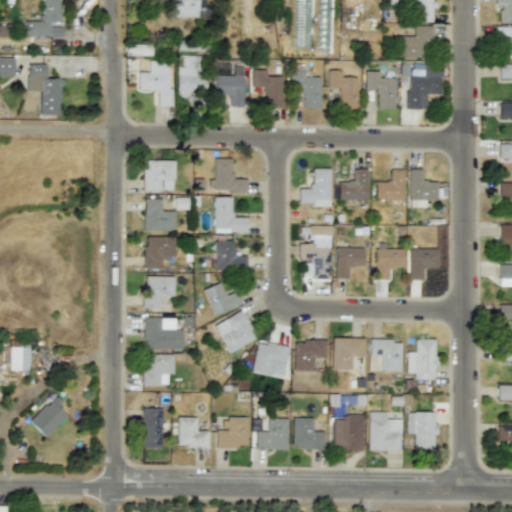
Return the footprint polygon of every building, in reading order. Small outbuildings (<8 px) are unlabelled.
[(22,36),(60,37),(60,27),(49,26),(49,22),(57,22),(57,0),(40,0),(40,21),(23,21),(22,36)] [(204,17),(204,0),(170,0),(171,17),(204,17)] [(431,21),(431,0),(411,0),(411,20),(431,21)] [(511,0),(493,0),(493,4),(498,5),(498,22),(511,22),(511,0)] [(430,26),(412,25),(412,36),(398,36),(397,56),(429,57),(430,26)] [(511,58),(511,26),(497,26),(496,58),(511,58)] [(176,104),(203,104),(203,56),(176,55),(176,104)] [(11,57),(0,57),(0,76),(12,76),(11,57)] [(136,90),(156,90),(156,105),(169,105),(168,60),(147,60),(147,72),(136,72),(136,90)] [(58,115),(58,79),(44,78),(44,64),(25,63),(25,90),(38,90),(37,115),(58,115)] [(511,65),(497,65),(497,78),(511,78),(511,65)] [(213,96),(229,96),(229,107),(241,106),(241,66),(231,66),(231,75),(213,75),(213,96)] [(264,69),(251,70),(251,97),(261,96),(262,109),(280,109),(279,76),(264,76),(264,69)] [(318,108),(318,76),(303,76),(303,70),(289,69),(289,86),(300,87),(300,107),(318,108)] [(355,77),(340,77),(340,70),(326,70),(326,88),(338,88),(338,108),(354,109),(355,77)] [(363,88),(375,88),(374,108),(392,109),(393,78),(377,78),(378,71),(363,71),(363,88)] [(511,139),(511,102),(497,103),(497,118),(511,117),(511,139)] [(511,145),(497,145),(496,159),(511,159),(511,178),(511,145)] [(230,158),(211,158),(211,178),(205,178),(205,188),(226,189),(226,193),(244,193),(245,178),(230,178),(230,158)] [(172,160),(141,160),(141,190),(171,191),(172,160)] [(327,205),(327,168),(310,168),(310,188),(296,189),(296,205),(327,205)] [(336,200),(365,200),(365,168),(351,168),(351,181),(336,181),(336,200)] [(373,199),(401,199),(401,169),(388,170),(388,181),(373,181),(373,199)] [(435,199),(435,181),(420,181),(420,169),(407,169),(407,207),(424,207),(424,200),(435,199)] [(511,217),(511,184),(497,184),(497,200),(511,200),(511,218),(511,217)] [(230,197),(212,197),(212,232),(245,233),(245,218),(230,217),(230,197)] [(141,230),(172,231),(172,210),(159,210),(159,198),(141,198),(141,230)] [(328,278),(328,225),(301,225),(301,232),(308,232),(308,244),(296,244),(296,260),(300,260),(300,278),(328,278)] [(511,225),(497,225),(497,247),(511,247),(511,259),(511,225)] [(142,268),(159,268),(159,256),(172,257),(173,237),(143,236),(142,268)] [(213,241),(213,270),(244,269),(244,255),(232,256),(232,240),(213,241)] [(332,277),(348,277),(348,267),(361,267),(361,248),(333,247),(332,277)] [(401,248),(372,249),(373,279),(386,278),(386,267),(401,267),(401,248)] [(406,249),(407,280),(420,279),(420,267),(436,267),(435,248),(406,249)] [(511,262),(496,263),(496,279),(510,278),(511,299),(511,262)] [(172,276),(141,276),(141,307),(158,307),(158,295),(172,295),(172,276)] [(240,303),(235,291),(224,295),(218,282),(201,289),(212,315),(240,303)] [(511,304),(495,305),(495,320),(510,319),(510,339),(511,339),(511,304)] [(254,337),(238,310),(212,324),(228,352),(254,337)] [(180,348),(180,329),(173,329),(173,317),(141,317),(142,349),(180,348)] [(350,369),(350,356),(362,356),(362,337),(329,337),(330,369),(350,369)] [(398,370),(398,340),(367,339),(367,370),(398,370)] [(432,339),(412,339),(412,352),(404,351),(404,372),(412,373),(412,379),(433,379),(434,356),(432,356),(432,339)] [(324,341),(292,340),(291,370),(311,370),(311,357),(323,358),(324,341)] [(249,371),(280,377),(286,347),(255,341),(249,371)] [(27,370),(27,345),(7,345),(7,370),(27,370)] [(511,381),(511,348),(499,348),(499,360),(510,360),(510,381),(511,381)] [(171,354),(140,354),(140,385),(165,385),(165,374),(171,374),(171,354)] [(511,385),(495,385),(495,400),(510,400),(509,420),(511,420),(511,385)] [(65,416),(50,401),(29,422),(43,437),(65,416)] [(159,447),(160,408),(140,407),(138,447),(159,447)] [(384,412),(366,411),(365,450),(398,450),(398,419),(384,419),(384,412)] [(405,412),(404,434),(411,434),(411,450),(432,450),(433,422),(431,422),(432,412),(405,412)] [(360,416),(329,415),(329,449),(360,449),(360,416)] [(194,417),(176,416),(175,447),(206,447),(206,430),(194,430),(194,417)] [(213,447),(244,447),(245,417),(225,417),(225,430),(213,430),(213,447)] [(310,418),(290,417),(290,448),(321,448),(322,431),(310,431),(310,418)] [(285,418),(265,418),(265,431),(253,431),(253,449),(284,449),(285,418)] [(511,460),(511,428),(495,428),(495,440),(510,441),(509,460),(511,460)]
